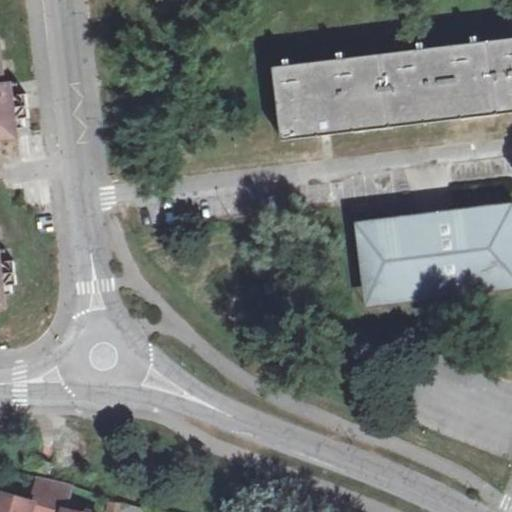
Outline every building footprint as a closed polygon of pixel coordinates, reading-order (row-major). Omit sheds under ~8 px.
[(511,38),(275,68),(284,140),(511,111),(511,38)] [(0,131),(22,129),(20,121),(34,118),(30,95),(16,96),(14,85),(8,86),(3,60),(0,61),(0,131)] [(511,198),(360,216),(370,301),(511,284),(511,198)] [(0,292),(4,292),(3,287),(19,284),(16,261),(0,263),(0,261),(0,292)] [(26,467),(49,474),(54,463),(30,455),(26,467)] [(1,497),(0,498),(0,511),(68,511),(74,488),(43,481),(36,507),(1,497)]
